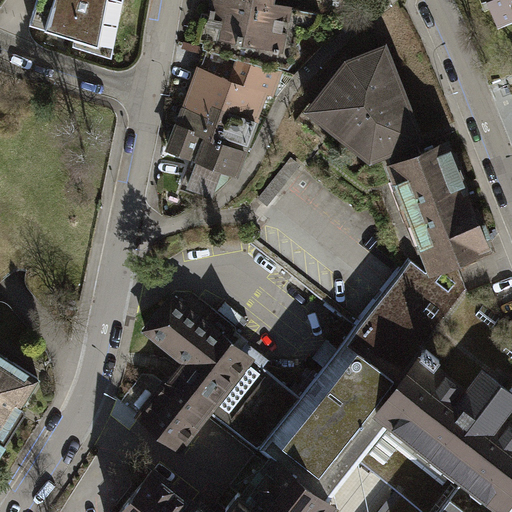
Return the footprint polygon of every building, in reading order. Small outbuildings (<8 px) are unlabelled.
[(35,0),(30,20),(73,33),(72,42),(112,56),(123,0),(35,0)] [(275,0),(213,0),(204,47),(206,47),(279,70),(301,33),(308,33),(321,11),(275,2),(275,0)] [(511,0),(489,0),(497,20),(511,14),(511,0)] [(346,58),(306,107),(371,157),(386,151),(390,163),(415,153),(410,141),(420,137),(386,44),(346,58)] [(272,93),(279,70),(206,47),(199,67),(265,91),(272,93)] [(257,112),(265,91),(199,67),(186,103),(223,117),(230,102),(257,112)] [(244,148),(257,112),(230,102),(223,117),(186,103),(179,123),(199,131),(208,134),(244,148)] [(191,157),(199,131),(179,123),(168,148),(191,157)] [(236,171),(244,148),(208,134),(192,176),(185,173),(180,183),(196,191),(197,186),(211,192),(226,180),(230,170),(236,171)] [(390,163),(407,205),(437,193),(441,204),(467,194),(447,141),(415,153),(390,163)] [(437,193),(407,205),(428,269),(444,262),(488,247),(484,238),(488,232),(485,222),(478,222),(467,194),(441,204),(437,193)] [(511,511),(511,323),(504,327),(488,285),(487,282),(464,291),(453,263),(446,265),(444,262),(428,269),(420,270),(404,258),(297,395),(246,356),(204,409),(272,458),(321,496),(352,457),(396,492),(380,511),(511,511)] [(204,409),(246,356),(229,339),(238,328),(212,306),(203,317),(172,293),(145,327),(185,358),(140,415),(179,446),(204,409)] [(0,447),(3,442),(0,440),(0,437),(38,375),(0,352),(0,447)] [(320,511),(330,500),(321,496),(272,458),(270,465),(255,452),(244,466),(257,476),(244,493),(235,485),(221,503),(233,511),(206,511),(151,469),(116,511),(320,511)]
